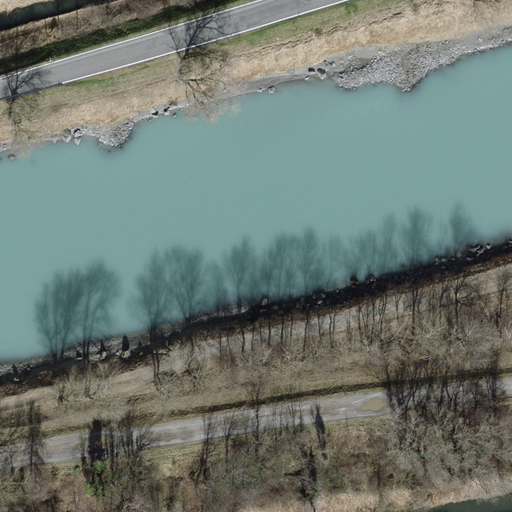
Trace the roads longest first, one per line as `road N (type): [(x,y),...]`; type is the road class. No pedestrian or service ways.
road 1 (track): [(0,459),(511,388)]
road 2 (unclassified): [(305,0),(0,89)]
